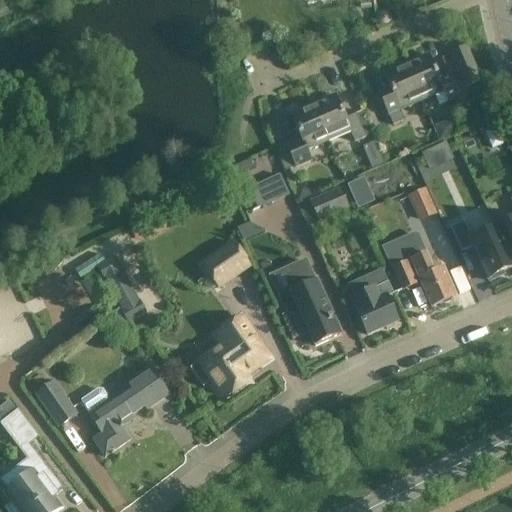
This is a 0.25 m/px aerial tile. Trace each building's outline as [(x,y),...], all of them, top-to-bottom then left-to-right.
[(242,46),(228,52),(232,60),(246,54),(242,46)] [(481,82),(466,48),(450,55),(466,90),(481,82)] [(439,107),(448,103),(459,98),(449,75),(439,79),(428,55),(406,65),(421,102),(435,96),(439,107)] [(383,103),(391,121),(393,126),(404,122),(400,111),(421,102),(406,65),(384,75),(394,99),(383,103)] [(335,96),(312,106),(328,142),(350,132),(355,143),(366,138),(356,115),(345,120),(335,96)] [(328,142),(312,106),(290,115),(300,139),(286,145),(296,168),(311,162),(306,151),(328,142)] [(365,148),(371,167),(379,165),(373,145),(365,148)] [(251,178),(236,184),(249,214),(264,207),(255,187),(251,178)] [(306,184),(293,189),(299,202),(311,197),(306,184)] [(426,189),(408,197),(419,223),(437,215),(426,189)] [(511,201),(511,219),(495,227),(511,264),(511,199),(511,200),(511,201)] [(330,231),(319,204),(303,211),(314,237),(330,231)] [(464,222),(451,228),(461,252),(472,248),(487,281),(488,281),(489,284),(506,276),(505,274),(511,270),(511,264),(495,227),(471,238),(464,222)] [(136,230),(134,241),(144,242),(144,239),(146,239),(147,231),(136,230)] [(234,245),(203,266),(219,290),(250,268),(234,245)] [(421,283),(432,308),(442,303),(444,306),(451,302),(451,299),(455,297),(443,269),(433,274),(425,255),(424,255),(421,248),(417,247),(409,250),(407,254),(411,261),(393,269),(402,291),(421,283)] [(100,255),(74,271),(80,280),(98,269),(97,267),(105,263),(100,255)] [(98,269),(128,324),(145,314),(115,258),(105,263),(97,267),(98,269)] [(351,299),(359,318),(367,336),(397,323),(386,298),(393,295),(388,283),(351,299)] [(330,301),(310,311),(329,355),(350,346),(349,344),(336,314),(330,301)] [(226,394),(228,398),(249,383),(245,377),(270,360),(242,319),(217,335),(224,345),(205,357),(218,377),(212,381),(222,397),(226,394)] [(134,337),(132,343),(136,347),(141,348),(146,345),(147,340),(144,335),(138,334),(134,337)] [(98,390),(80,402),(90,416),(89,416),(102,435),(93,441),(105,459),(130,442),(121,429),(123,427),(122,426),(133,420),(131,417),(144,407),(146,411),(168,396),(149,368),(126,384),(128,389),(108,403),(107,396),(104,391),(98,390)] [(35,396),(58,430),(78,417),(55,383),(35,396)] [(3,426),(22,451),(38,439),(18,414),(3,426)] [(61,511),(52,500),(57,497),(47,483),(52,479),(35,456),(24,464),(30,473),(6,492),(14,503),(6,509),(8,511),(61,511)]
